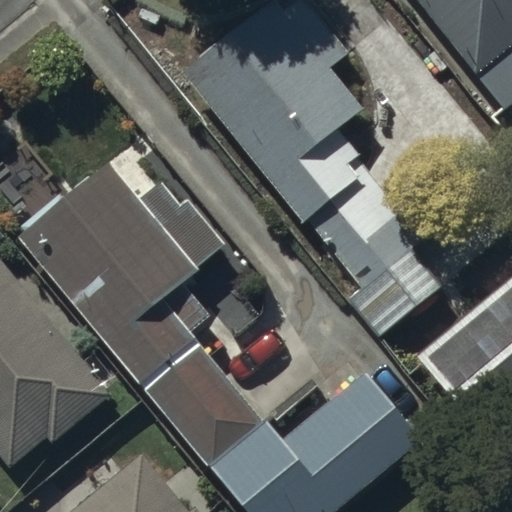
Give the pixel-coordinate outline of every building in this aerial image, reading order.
[(279,0),(271,0),(180,74),(300,221),(305,217),(361,286),(345,300),(372,333),(436,282),(408,247),(420,237),(331,128),(355,108),(323,69),(348,49),(308,0),(294,0),(285,7),(279,0)] [(511,0),(413,0),(501,112),(511,103),(511,0)] [(106,162),(16,237),(247,511),(329,511),(415,441),(359,375),(279,442),(186,332),(205,317),(177,284),(197,268),(194,264),(221,242),(186,201),(175,210),(157,187),(140,201),(106,162)] [(0,457),(7,466),(48,432),(51,436),(104,393),(0,265),(0,457)] [(511,272),(412,355),(488,447),(511,426),(511,272)] [(140,453),(68,511),(198,511),(193,506),(187,510),(140,453)]
